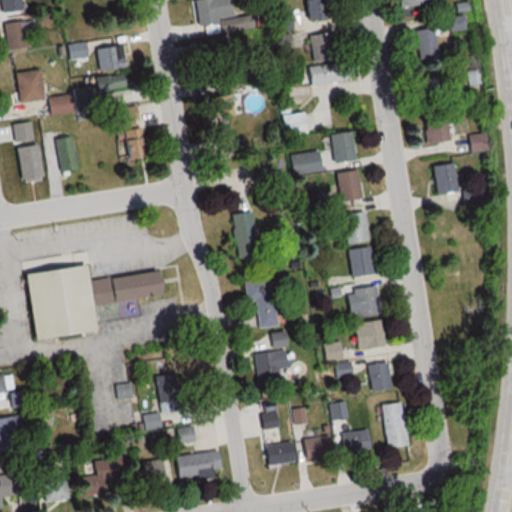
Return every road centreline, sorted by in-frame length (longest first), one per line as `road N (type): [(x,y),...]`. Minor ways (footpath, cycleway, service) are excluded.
road 1 (residential): [(248,509),(154,0)]
road 2 (residential): [(437,475),(441,452),(368,0)]
road 3 (residential): [(228,511),(437,475)]
road 4 (residential): [(0,219),(186,189)]
